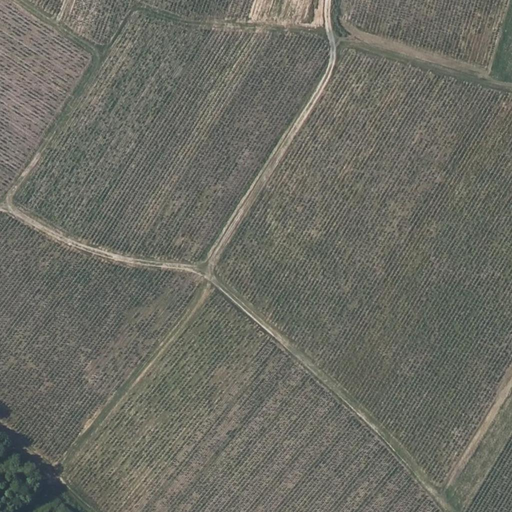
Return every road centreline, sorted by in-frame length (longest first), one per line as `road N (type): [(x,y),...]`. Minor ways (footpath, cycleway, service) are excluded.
road 1 (track): [(511,89),(395,59),(328,30),(326,80),(206,273)]
road 2 (track): [(19,0),(102,53),(131,9),(180,22),(328,30),(326,0)]
road 3 (track): [(206,273),(375,432),(445,511)]
road 4 (track): [(55,472),(206,273)]
road 5 (track): [(206,273),(116,260),(74,245),(5,202)]
road 6 (track): [(5,202),(102,53)]
road 7 (track): [(0,428),(93,511)]
